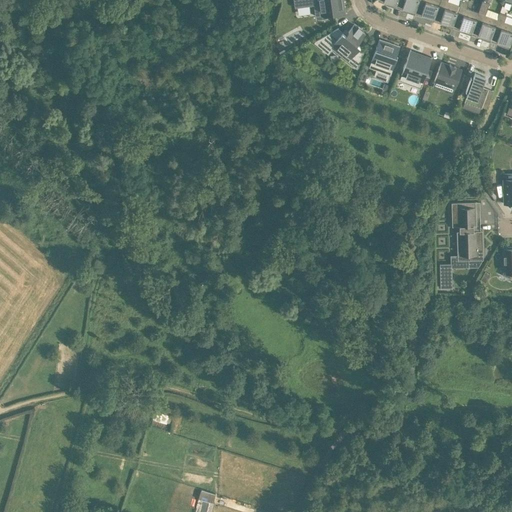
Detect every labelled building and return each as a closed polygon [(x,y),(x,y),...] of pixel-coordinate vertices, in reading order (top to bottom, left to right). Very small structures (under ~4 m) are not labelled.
[(315,16),(345,12),(343,0),(293,0),(295,7),(313,4),(315,16)] [(414,15),(419,0),(398,0),(395,8),(396,8),(397,5),(405,8),(404,11),(414,15)] [(433,21),(440,0),(419,0),(414,15),(415,12),(424,15),(423,18),(433,21)] [(452,28),(461,0),(459,5),(448,1),(448,0),(440,0),(433,21),(434,19),(442,22),(441,24),(452,28)] [(461,0),(452,28),(453,25),(461,28),(460,31),(471,35),(483,1),(482,1),(478,12),(466,8),(468,2),(461,0)] [(479,38),(489,42),(499,13),(497,19),(485,15),(489,4),(483,1),(471,35),(472,32),(480,35),(479,38)] [(511,24),(504,21),(506,16),(499,13),(489,42),(490,42),(491,39),(499,42),(498,45),(509,49),(511,38),(511,24)] [(354,25),(345,35),(338,29),(339,29),(338,28),(315,41),(315,42),(316,42),(328,52),(332,46),(358,67),(357,68),(358,68),(364,52),(363,52),(363,53),(358,49),(360,47),(357,44),(365,34),(354,25)] [(369,67),(390,75),(397,57),(396,57),(400,47),(379,39),(369,67)] [(431,58),(421,54),(411,50),(410,50),(405,64),(404,64),(403,68),(404,68),(401,75),(402,75),(412,78),(410,84),(421,88),(432,57),(431,57),(431,58)] [(434,81),(435,81),(455,88),(461,72),(455,70),(456,67),(449,64),(449,65),(441,62),(434,81)] [(493,91),(488,89),(482,87),(485,77),(475,74),(475,73),(473,79),(471,78),(471,77),(465,92),(466,92),(466,91),(468,92),(464,102),(481,108),(481,107),(486,109),(493,91)] [(511,179),(503,180),(504,204),(511,203),(511,179)] [(457,260),(468,260),(483,260),(482,231),(474,231),(473,226),(476,226),(475,202),(451,203),(452,227),(459,226),(460,231),(457,231),(457,260)] [(511,247),(507,247),(506,249),(503,249),(504,264),(505,264),(506,269),(503,275),(510,278),(511,273),(511,247)] [(452,264),(451,264),(440,264),(440,288),(452,287),(452,264)] [(166,427),(169,413),(156,410),(153,424),(166,427)] [(211,511),(217,494),(202,489),(195,511),(211,511)]
